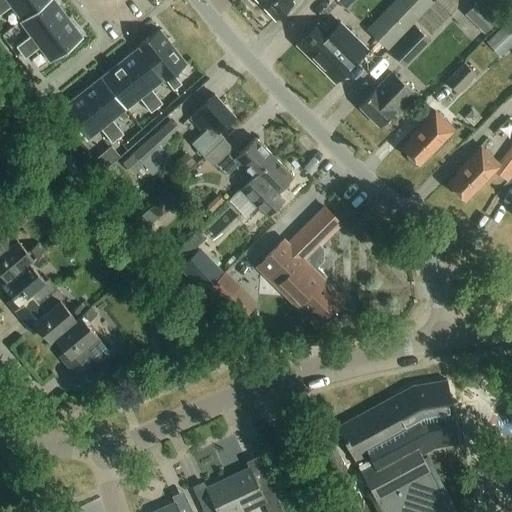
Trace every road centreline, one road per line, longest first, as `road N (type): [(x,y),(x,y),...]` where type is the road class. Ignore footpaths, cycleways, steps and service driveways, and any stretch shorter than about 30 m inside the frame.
road 1 (residential): [(444,340),(430,255),(195,0)]
road 2 (unclassified): [(105,449),(308,371),(444,340)]
